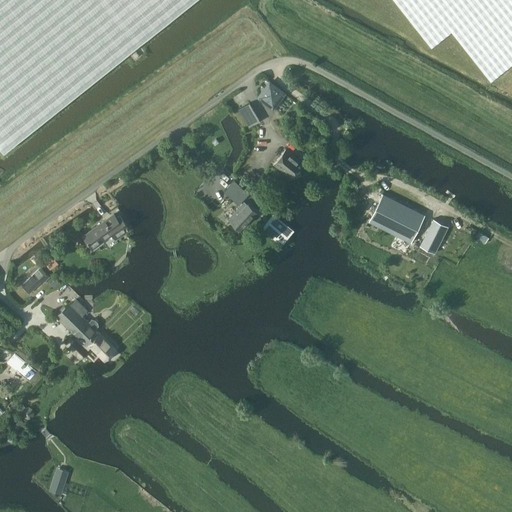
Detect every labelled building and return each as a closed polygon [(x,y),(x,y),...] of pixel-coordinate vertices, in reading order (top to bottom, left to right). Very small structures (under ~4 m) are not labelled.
[(0,0),(0,146),(4,151),(193,0),(0,0)] [(511,0),(394,0),(431,47),(451,31),(490,80),(511,63),(511,0)] [(269,82),(258,97),(273,108),(284,93),(269,82)] [(248,127),(256,122),(259,120),(249,102),(238,109),(248,127)] [(274,163),(292,178),(297,171),(299,171),(302,168),(301,166),(303,164),(285,150),(274,163)] [(249,194),(234,180),(224,191),(238,205),(249,194)] [(253,185),(253,186),(258,190),(262,185),(257,181),(256,182),(253,185)] [(410,242),(424,214),(382,193),(368,221),(410,242)] [(239,230),(255,212),(244,201),(227,219),(239,230)] [(116,216),(106,224),(103,221),(83,236),(92,248),(112,233),(115,238),(129,227),(119,215),(116,217),(116,216)] [(292,229),(275,215),(268,223),(285,237),(292,229)] [(433,219),(420,247),(434,254),(448,226),(433,219)] [(479,231),(475,237),(485,243),(489,237),(479,231)] [(56,265),(52,259),(45,263),(50,269),(56,265)] [(29,292),(45,276),(39,269),(23,285),(29,292)] [(55,278),(49,284),(55,289),(60,283),(55,278)] [(91,319),(88,322),(81,316),(86,310),(75,300),(70,305),(69,303),(56,317),(78,339),(79,338),(83,343),(96,330),(95,329),(97,326),(97,323),(94,320),(91,319)] [(115,349),(96,330),(83,343),(79,338),(78,339),(75,342),(75,341),(69,347),(80,358),(92,346),(105,359),(115,349)] [(6,351),(2,356),(8,361),(12,356),(6,351)] [(8,361),(13,366),(30,380),(36,372),(14,354),(12,356),(8,361)] [(22,403),(16,408),(20,412),(25,407),(22,403)] [(22,412),(22,413),(22,414),(23,415),(23,416),(24,417),(25,418),(26,418),(27,418),(27,419),(28,419),(29,419),(30,418),(31,418),(32,418),(32,417),(33,417),(33,416),(34,416),(34,415),(34,414),(34,413),(34,412),(34,411),(34,410),(33,409),(33,408),(32,408),(31,407),(30,407),(29,407),(28,407),(27,407),(26,407),(25,407),(25,408),(24,408),(24,409),(23,409),(23,410),(23,411),(22,411),(22,412)] [(56,468),(49,490),(61,494),(68,472),(56,468)]
